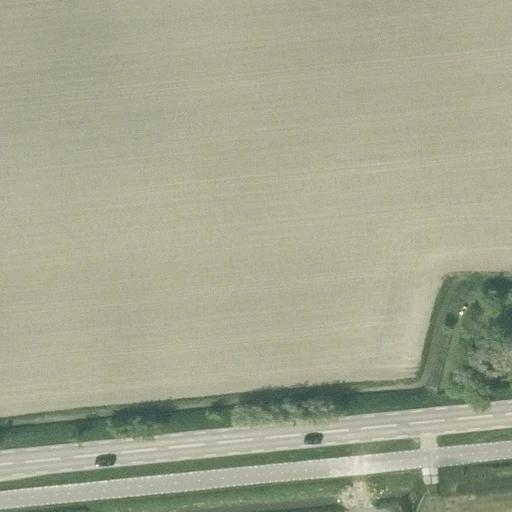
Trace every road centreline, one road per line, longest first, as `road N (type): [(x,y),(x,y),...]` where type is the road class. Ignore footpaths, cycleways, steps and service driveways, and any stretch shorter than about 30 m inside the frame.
road 1 (secondary): [(0,466),(511,414)]
road 2 (track): [(434,511),(432,422),(475,281)]
